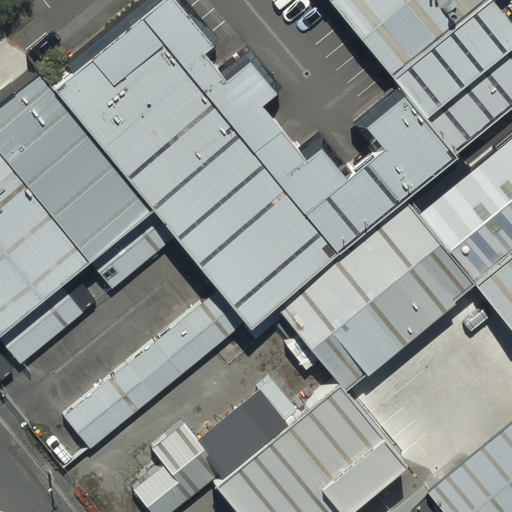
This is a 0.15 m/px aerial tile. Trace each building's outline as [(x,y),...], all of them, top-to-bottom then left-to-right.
[(278,305),(405,197),(452,156),(393,88),(355,120),(376,145),(343,173),(246,60),(228,75),(163,0),(150,0),(44,91),(141,205),(218,294),(246,329),(278,305)] [(327,0),(388,70),(470,0),(327,0)] [(511,31),(485,0),(470,0),(388,70),(456,149),(511,101),(511,31)] [(0,325),(141,205),(44,91),(25,70),(0,92),(0,325)] [(511,321),(511,139),(422,217),(478,282),(511,321)] [(478,282),(422,217),(405,197),(278,305),(351,390),(478,282)] [(170,252),(147,225),(97,267),(120,294),(170,252)] [(94,315),(69,286),(5,341),(29,370),(94,315)] [(88,448),(246,329),(218,294),(60,413),(88,448)] [(324,511),(394,453),(338,387),(213,495),(227,511),(324,511)] [(511,511),(511,397),(415,480),(442,511),(511,511)] [(198,433),(187,418),(149,448),(161,462),(130,488),(149,511),(167,511),(220,469),(194,437),(198,433)] [(412,511),(404,502),(392,511),(412,511)]
